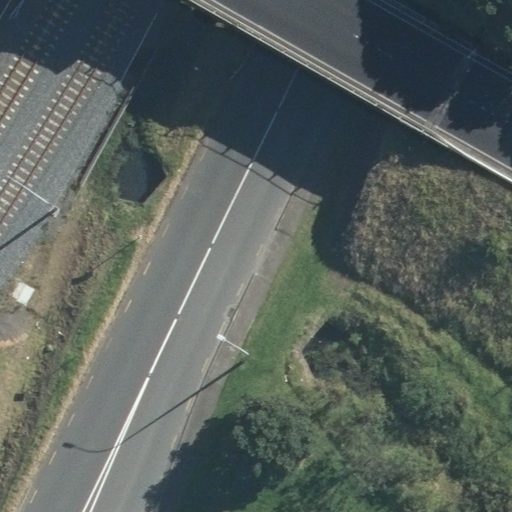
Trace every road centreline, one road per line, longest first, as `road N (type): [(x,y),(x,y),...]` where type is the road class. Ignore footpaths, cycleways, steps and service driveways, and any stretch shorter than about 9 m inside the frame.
road 1 (secondary): [(85,511),(287,81),(333,0)]
road 2 (motorway): [(511,120),(295,0)]
